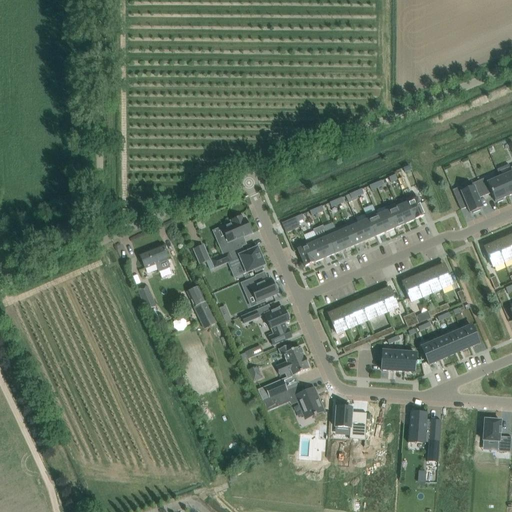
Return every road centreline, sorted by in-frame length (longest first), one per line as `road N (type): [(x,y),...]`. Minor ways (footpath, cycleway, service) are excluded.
road 1 (residential): [(246,179),(511,66)]
road 2 (residential): [(0,283),(246,179)]
road 3 (track): [(98,241),(97,0)]
road 4 (residential): [(298,300),(511,213)]
road 5 (residential): [(298,300),(337,392),(415,396)]
road 6 (track): [(0,377),(57,511)]
road 7 (residential): [(246,179),(298,300)]
